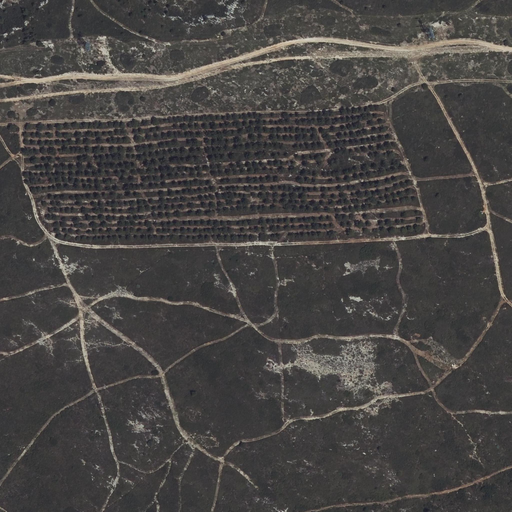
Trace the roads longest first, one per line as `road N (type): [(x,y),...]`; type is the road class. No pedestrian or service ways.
road 1 (track): [(489,229),(225,248),(89,246),(49,233),(0,137)]
road 2 (track): [(511,47),(466,35),(400,47),(299,38),(174,75),(0,76)]
road 3 (track): [(511,303),(500,287),(476,172),(413,45)]
